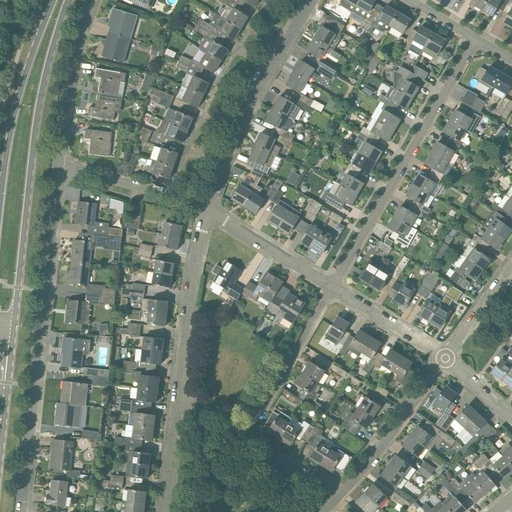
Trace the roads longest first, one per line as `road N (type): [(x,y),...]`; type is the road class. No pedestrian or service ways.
road 1 (residential): [(19,511),(56,167)]
road 2 (secondary): [(13,328),(41,88),(68,0)]
road 3 (residential): [(331,287),(475,38)]
road 4 (residential): [(207,207),(249,103),(312,0)]
road 5 (secondary): [(53,0),(13,112),(0,201)]
road 6 (residential): [(175,402),(207,207)]
road 7 (residential): [(335,498),(445,357)]
road 8 (residential): [(244,437),(331,287)]
road 9 (residential): [(56,167),(90,0)]
road 10 (residential): [(207,207),(56,167)]
road 11 (residential): [(331,287),(207,207)]
road 12 (residential): [(445,357),(331,287)]
